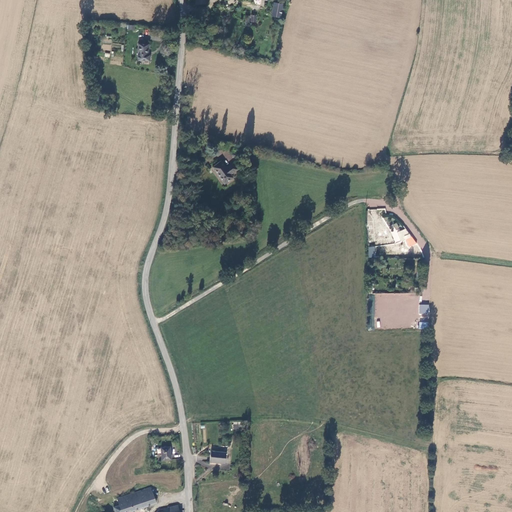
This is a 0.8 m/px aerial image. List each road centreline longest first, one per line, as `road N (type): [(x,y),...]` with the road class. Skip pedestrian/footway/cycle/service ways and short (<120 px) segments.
road 1 (tertiary): [(181,0),(170,186),(144,275),(153,324)]
road 2 (unclassified): [(153,324),(347,205),(369,200)]
road 3 (tertiary): [(153,324),(178,399),(190,511)]
road 4 (track): [(76,511),(130,437),(183,427)]
